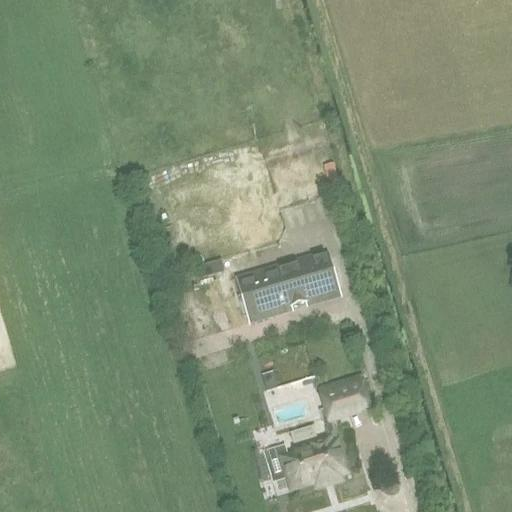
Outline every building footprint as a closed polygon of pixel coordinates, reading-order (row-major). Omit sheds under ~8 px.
[(313,268),(311,260),(236,282),(249,325),(290,312),(289,310),(306,305),(307,307),(338,298),(328,264),(313,268)] [(277,389),(273,374),(262,378),(266,392),(277,389)] [(330,446),(337,444),(332,427),(373,414),(361,375),(317,389),(327,423),(323,424),(330,446)] [(313,399),(275,409),(279,426),(317,416),(313,399)] [(270,478),(286,473),(291,491),(315,484),(316,487),(324,484),(323,483),(331,481),(331,482),(339,480),(338,477),(346,475),(337,444),(330,446),(329,447),(322,444),(316,446),(312,452),(288,459),(285,448),(263,454),(270,478)]
